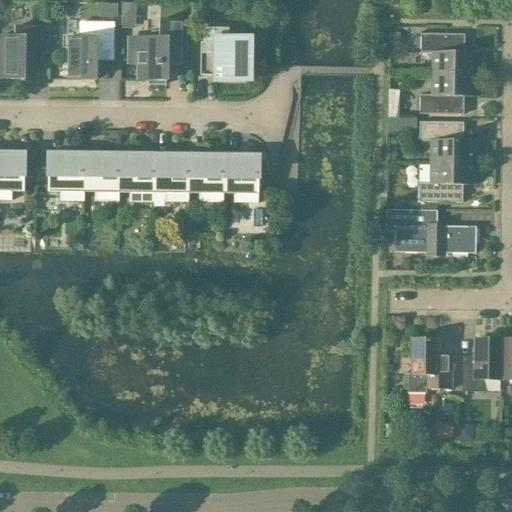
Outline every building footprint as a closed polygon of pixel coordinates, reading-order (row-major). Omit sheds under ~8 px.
[(185,68),(185,21),(160,21),(160,32),(152,32),(152,38),(136,38),(136,46),(132,46),(132,65),(139,65),(139,81),(149,81),(149,85),(165,85),(165,81),(167,81),(167,68),(185,68)] [(113,53),(113,24),(80,23),(80,38),(69,38),(68,80),(96,81),(97,52),(113,53)] [(41,28),(16,28),(16,37),(0,36),(0,79),(25,80),(25,60),(41,60),(41,54),(41,28)] [(229,38),(229,28),(201,28),(200,76),(215,76),(215,82),(249,82),(249,38),(229,38)] [(433,54),(433,75),(476,76),(477,53),(465,53),(465,35),(421,35),(421,54),(433,54)] [(476,76),(433,75),(432,96),(420,96),(420,115),(464,116),(464,98),(476,98),(476,76)] [(403,133),(403,118),(388,118),(387,118),(387,133),(403,133)] [(432,142),(431,163),(475,164),(476,142),(464,142),(464,124),(420,123),(420,142),(432,142)] [(11,157),(0,156),(0,201),(12,201),(12,192),(24,192),(24,157),(24,152),(12,152),(11,157)] [(60,202),(84,202),(84,157),(61,157),(61,152),(49,152),(49,157),(48,169),(48,192),(60,192),(60,202)] [(84,152),(84,157),(84,202),(84,193),(95,193),(95,202),(118,202),(119,158),(96,158),(96,152),(84,152)] [(130,202),(153,203),(154,158),(131,158),(131,153),(119,153),(119,158),(118,202),(119,202),(119,193),(130,193),(130,202)] [(154,153),(154,158),(153,203),(154,203),(154,193),(165,193),(165,203),(188,203),(188,158),(166,158),(166,153),(154,153)] [(199,203),(223,204),(223,159),(201,159),(201,153),(188,153),(188,158),(188,203),(189,203),(189,194),(200,194),(199,203)] [(223,154),(223,159),(223,204),(223,203),(223,194),(234,194),(234,204),(258,204),(258,190),(267,190),(267,166),(259,166),(259,160),(236,159),(236,154),(223,154)] [(475,164),(431,163),(431,184),(419,184),(419,203),(463,204),(463,186),(475,186),(475,164)] [(476,255),(476,228),(437,227),(437,212),(386,211),(386,228),(395,228),(395,244),(400,244),(400,254),(476,255)] [(451,391),(452,354),(439,354),(439,340),(412,339),(412,376),(406,376),(406,395),(425,396),(425,390),(451,391)] [(484,381),(501,381),(502,340),(475,340),(475,363),(463,363),(462,393),(484,393),(484,381)] [(511,340),(502,340),(501,381),(511,381),(511,340)]
